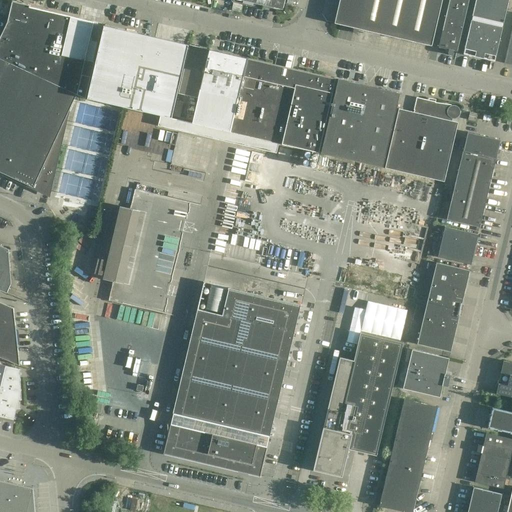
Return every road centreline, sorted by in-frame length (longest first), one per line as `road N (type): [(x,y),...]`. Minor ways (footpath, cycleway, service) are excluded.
road 1 (unclassified): [(60,458),(34,224),(0,204)]
road 2 (unclassified): [(273,504),(60,458)]
road 3 (unclassified): [(511,86),(307,40)]
road 4 (unknown): [(44,212),(81,118),(101,130),(73,208)]
road 5 (unclassified): [(307,40),(124,0)]
road 6 (unclassified): [(443,511),(484,330)]
